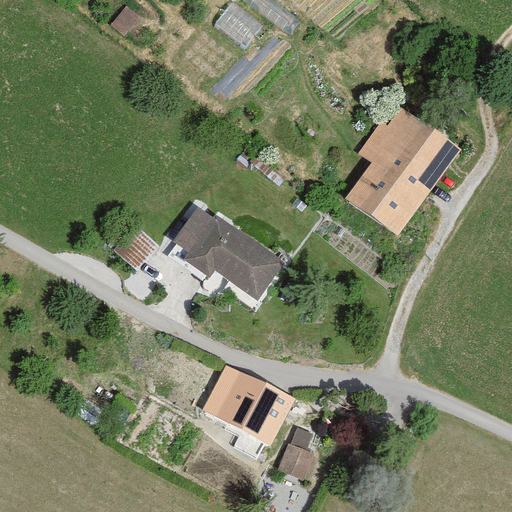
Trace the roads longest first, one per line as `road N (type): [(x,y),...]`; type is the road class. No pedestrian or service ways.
road 1 (unclassified): [(511,428),(396,377),(273,374),(0,231)]
road 2 (track): [(511,33),(488,64),(489,161),(457,203)]
